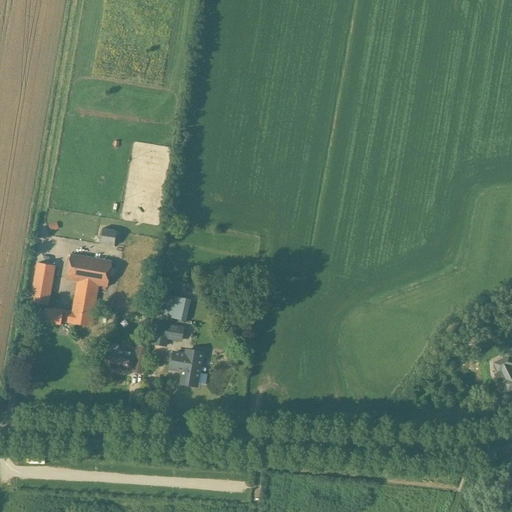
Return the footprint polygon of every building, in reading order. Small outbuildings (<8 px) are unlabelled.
[(100,243),(115,246),(118,230),(104,228),(100,243)] [(67,280),(77,282),(72,312),(54,309),(54,310),(46,308),(44,321),(60,323),(61,320),(70,322),(70,323),(92,327),(99,285),(108,287),(112,261),(71,253),(67,280)] [(30,302),(49,305),(56,265),(38,262),(30,302)] [(164,315),(186,321),(191,300),(168,295),(164,315)] [(185,326),(157,321),(154,343),(167,345),(168,337),(182,340),(185,326)] [(111,366),(127,370),(129,360),(131,352),(122,350),(119,346),(119,344),(111,342),(108,355),(113,356),(111,366)] [(204,377),(198,376),(202,353),(186,350),(186,354),(174,352),(171,368),(183,370),(181,383),(203,386),(204,377)] [(511,358),(510,355),(494,363),(499,373),(495,374),(499,382),(502,380),(508,391),(511,388),(511,358)]
